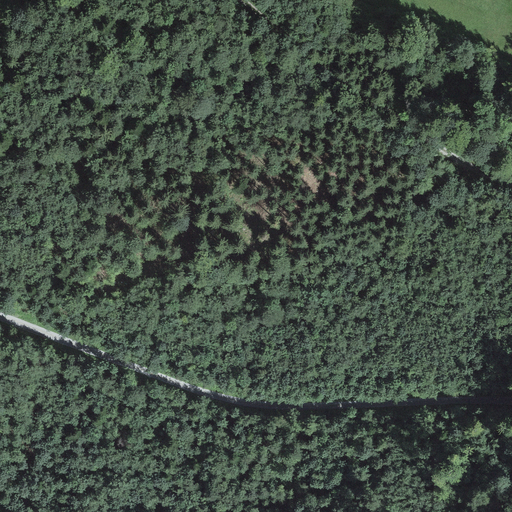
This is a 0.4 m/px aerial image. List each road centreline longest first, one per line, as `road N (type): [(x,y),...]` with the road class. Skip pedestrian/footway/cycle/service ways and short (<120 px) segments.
road 1 (track): [(0,315),(213,395),(286,406),(511,400)]
road 2 (track): [(511,181),(461,161),(319,68),(240,0)]
